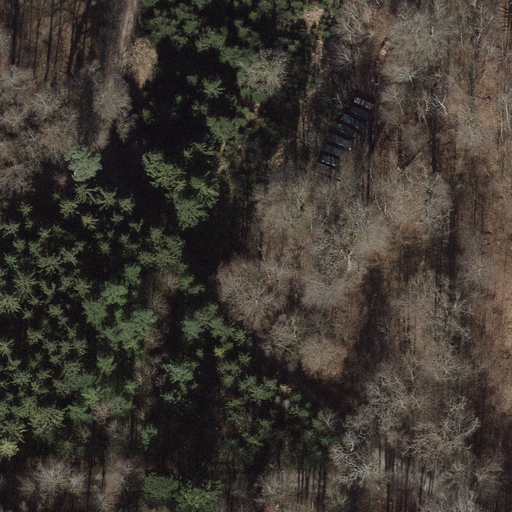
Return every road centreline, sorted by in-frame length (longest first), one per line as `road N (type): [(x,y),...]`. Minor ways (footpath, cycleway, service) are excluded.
road 1 (track): [(397,465),(290,371),(136,206),(108,154),(131,0)]
road 2 (track): [(0,486),(322,484),(397,465)]
